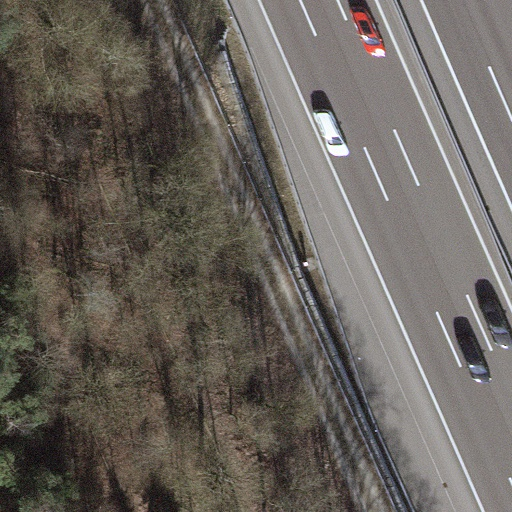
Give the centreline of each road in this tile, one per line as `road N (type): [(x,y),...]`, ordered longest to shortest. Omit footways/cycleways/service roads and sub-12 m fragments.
road 1 (track): [(381,511),(154,0)]
road 2 (motorway): [(319,0),(511,441)]
